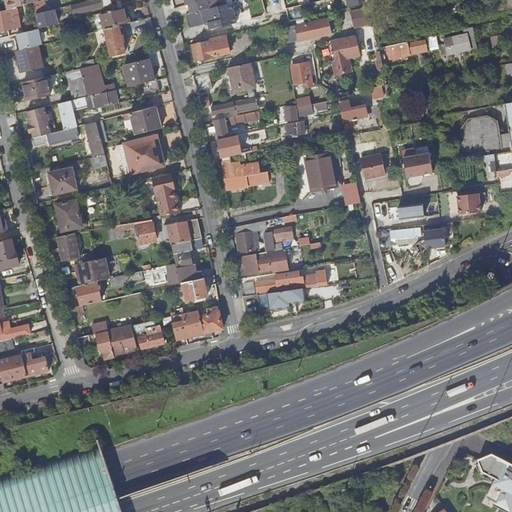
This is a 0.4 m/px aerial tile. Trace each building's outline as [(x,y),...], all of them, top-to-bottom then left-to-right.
[(7,0),(10,9),(17,7),(34,3),(37,2),(36,0),(7,0)] [(110,0),(92,0),(91,0),(91,2),(67,9),(68,11),(65,12),(66,15),(68,14),(69,15),(97,8),(112,4),(111,1),(110,0)] [(184,0),(187,6),(189,5),(192,14),(201,12),(210,9),(206,0),(184,0)] [(215,0),(206,0),(210,9),(218,7),(215,0)] [(210,9),(201,12),(204,24),(208,23),(210,30),(223,26),(223,27),(236,23),(235,17),(231,3),(218,7),(219,7),(218,7),(210,9)] [(234,3),(231,3),(235,17),(242,15),(240,8),(236,9),(234,3)] [(118,26),(128,24),(126,16),(129,15),(127,6),(102,13),(106,29),(118,26)] [(0,32),(20,28),(17,7),(10,9),(0,11),(0,32)] [(354,29),(371,25),(367,8),(350,12),(354,29)] [(204,24),(201,12),(192,14),(186,15),(189,28),(204,24)] [(41,13),(36,14),(39,29),(47,27),(45,18),(42,19),(41,13)] [(294,27),(297,42),(331,34),(328,20),(294,27)] [(125,52),(118,26),(106,29),(105,29),(111,56),(125,52)] [(285,45),(297,42),(294,27),(281,30),(285,45)] [(0,38),(17,34),(22,33),(20,28),(0,32),(0,38)] [(39,29),(17,34),(21,50),(43,44),(39,29)] [(125,33),(129,48),(144,44),(140,29),(125,33)] [(226,35),(197,41),(198,45),(191,46),(194,61),(230,53),(226,35)] [(467,35),(444,41),(447,54),(471,48),(467,35)] [(355,37),(330,43),(334,61),(359,56),(355,37)] [(410,56),(416,54),(416,50),(426,48),(425,41),(410,44),(409,42),(385,47),(389,60),(398,58),(398,56),(409,53),(410,56)] [(476,43),(478,51),(490,48),(488,41),(476,43)] [(21,50),(16,51),(21,72),(43,66),(38,46),(21,50)] [(141,84),(150,82),(147,70),(153,69),(150,59),(125,65),(130,87),(141,84)] [(249,64),(228,68),(234,92),(255,87),(249,64)] [(307,64),(291,67),(294,85),(302,83),(304,91),(311,90),(307,64)] [(88,97),(114,90),(114,88),(112,88),(111,85),(103,86),(98,65),(82,68),(88,97)] [(150,82),(155,80),(153,69),(147,70),(150,82)] [(23,83),(27,100),(50,94),(46,77),(23,83)] [(150,82),(141,84),(143,93),(162,89),(159,80),(155,80),(150,82)] [(372,86),(375,98),(385,96),(383,84),(372,86)] [(115,90),(114,90),(88,97),(86,97),(89,110),(96,108),(95,105),(101,103),(101,104),(111,102),(111,105),(118,103),(115,90)] [(313,96),(299,96),(300,113),(314,112),(313,96)] [(344,126),(349,125),(348,121),(353,120),(349,101),(344,102),(343,98),(339,99),(341,113),(344,126)] [(211,108),(213,116),(257,106),(256,99),(211,108)] [(78,127),(71,100),(58,104),(62,117),(65,130),(76,127),(78,127)] [(317,111),(329,109),(328,100),(315,102),(317,111)] [(293,105),(285,106),(286,122),(294,121),(293,105)] [(138,135),(164,128),(159,106),(125,115),(127,120),(134,118),(138,135)] [(27,111),(29,120),(31,119),(32,124),(30,125),(27,125),(28,126),(48,121),(50,120),(48,114),(46,115),(44,107),(27,111)] [(260,120),(260,111),(249,111),(249,121),(260,120)] [(463,134),(501,128),(499,120),(489,114),(469,118),(462,128),(463,134)] [(218,140),(229,138),(226,123),(245,119),(244,115),(214,121),(215,127),(208,128),(209,134),(216,132),(218,140)] [(105,120),(97,122),(101,137),(109,135),(105,120)] [(33,138),(51,134),(48,121),(28,126),(29,134),(32,133),(33,138)] [(105,154),(102,144),(101,137),(97,122),(86,125),(95,157),(105,154)] [(301,122),(284,126),(288,139),(304,135),(301,122)] [(511,126),(511,132),(502,134),(501,128),(463,134),(467,159),(494,154),(511,151),(511,126)] [(65,130),(51,134),(33,138),(32,139),(34,147),(49,143),(49,144),(79,136),(76,127),(65,130)] [(102,144),(110,142),(109,135),(101,137),(102,144)] [(127,145),(134,174),(167,166),(160,136),(127,145)] [(222,159),(241,154),(238,136),(229,138),(218,140),(222,159)] [(418,147),(404,149),(407,177),(434,174),(432,150),(419,151),(418,147)] [(379,149),(372,150),(374,160),(381,159),(379,149)] [(310,193),(339,186),(332,154),(302,160),(310,193)] [(92,169),(107,166),(105,156),(90,159),(92,169)] [(223,162),(227,190),(269,183),(267,172),(260,174),(259,163),(231,167),(230,161),(223,162)] [(51,183),(48,184),(51,196),(78,190),(73,168),(49,174),(51,183)] [(511,169),(497,171),(497,179),(510,178),(509,174),(511,173),(511,169)] [(180,213),(177,196),(175,191),(172,174),(154,178),(158,196),(161,195),(166,216),(180,213)] [(104,189),(113,187),(111,178),(85,184),(87,193),(104,189)] [(343,206),(360,202),(356,182),(339,186),(343,206)] [(479,192),(457,196),(459,214),(481,210),(480,203),(479,192)] [(162,216),(166,216),(161,195),(158,196),(162,216)] [(77,200),(57,205),(63,232),(83,227),(77,200)] [(392,205),(393,217),(426,216),(425,204),(392,205)] [(116,227),(122,226),(120,219),(113,220),(115,227),(116,227)] [(173,245),(202,239),(198,219),(168,225),(173,245)] [(262,222),(233,228),(239,254),(257,250),(254,231),(264,230),(262,222)] [(122,226),(116,227),(117,231),(137,228),(140,244),(157,241),(153,223),(137,226),(137,223),(122,226)] [(393,227),(393,242),(423,241),(423,227),(393,227)] [(277,230),(279,241),(292,240),(291,228),(277,230)] [(446,229),(424,231),(426,249),(448,247),(446,229)] [(75,234),(58,238),(62,260),(80,257),(75,234)] [(0,251),(14,248),(12,239),(0,241),(0,251)] [(204,246),(202,239),(173,245),(177,264),(182,283),(183,283),(199,280),(197,272),(192,248),(204,246)] [(266,241),(267,252),(269,251),(275,250),(273,240),(266,241)] [(14,248),(0,251),(0,262),(2,270),(19,266),(16,250),(15,251),(14,248)] [(267,252),(242,256),(245,274),(274,269),(274,272),(287,270),(284,251),(275,253),(275,252),(269,253),(269,251),(267,252)] [(83,262),(95,260),(94,253),(82,255),(83,262)] [(106,258),(95,260),(83,262),(78,264),(83,284),(109,278),(106,258)] [(180,284),(177,264),(142,272),(143,274),(153,272),(155,284),(167,281),(165,273),(168,273),(171,285),(180,284)] [(265,294),(289,290),(288,288),(317,283),(315,274),(255,285),(256,293),(265,292),(265,294)] [(199,280),(183,283),(187,301),(208,296),(204,279),(203,279),(199,280)] [(77,286),(81,306),(82,306),(102,301),(97,282),(77,286)] [(81,306),(72,308),(74,315),(80,313),(80,315),(84,314),(82,306),(81,306)] [(224,329),(222,319),(219,307),(201,311),(202,313),(208,312),(209,315),(201,316),(199,311),(172,317),(177,340),(224,329)] [(146,329),(161,326),(163,325),(162,319),(146,323),(145,323),(146,329)] [(99,333),(108,331),(106,322),(92,326),(94,335),(99,333)] [(147,329),(146,329),(145,323),(135,326),(136,332),(147,329)] [(0,341),(30,334),(28,326),(7,331),(6,327),(1,328),(0,325),(0,341)] [(109,331),(115,355),(138,350),(132,326),(109,331)] [(146,329),(147,329),(148,337),(140,339),(142,349),(149,347),(149,349),(159,347),(159,345),(165,343),(161,326),(146,329)] [(109,331),(108,331),(99,333),(105,360),(115,358),(115,355),(109,331)] [(78,338),(80,345),(91,343),(89,336),(78,338)] [(23,356),(28,376),(37,374),(37,377),(41,376),(41,373),(50,371),(47,361),(41,362),(41,360),(35,361),(33,353),(36,353),(36,352),(38,351),(37,348),(22,352),(23,356)] [(0,369),(4,382),(28,376),(23,356),(12,359),(13,361),(10,361),(11,363),(0,365),(0,369)] [(0,511),(121,511),(100,448),(0,481),(0,511)] [(478,468),(482,477),(496,484),(488,500),(497,504),(495,508),(503,511),(511,511),(511,464),(495,455),(480,462),(482,466),(478,468)]
